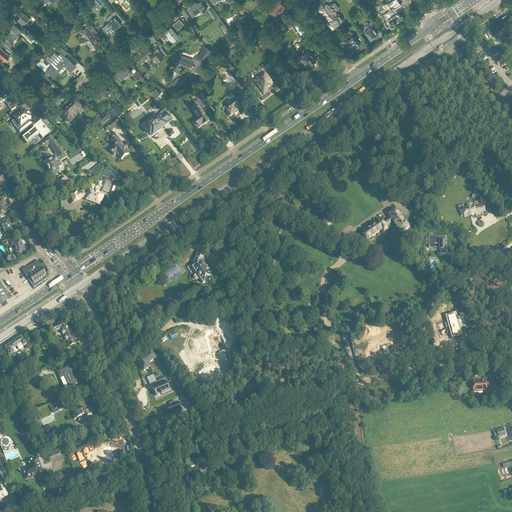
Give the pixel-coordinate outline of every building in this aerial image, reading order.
[(37,0),(38,0),(41,2),(37,6),(40,9),(47,0),(49,0),(57,7),(61,2),(62,3),(65,0),(37,0)] [(282,14),(285,10),(287,8),(278,0),(277,1),(275,0),(271,0),(268,4),(271,7),(269,9),(279,18),(282,14)] [(381,9),(376,12),(382,20),(387,17),(389,21),(388,22),(391,25),(395,23),(395,22),(401,18),(401,17),(398,13),(397,13),(395,9),(396,8),(401,5),(397,0),(393,0),(391,2),(388,4),(387,3),(385,4),(389,10),(387,12),(384,13),(381,9)] [(195,15),(196,16),(201,13),(206,10),(205,9),(206,9),(204,7),(201,2),(197,4),(196,2),(189,6),(191,10),(189,11),(192,17),(195,15)] [(34,10),(35,9),(28,4),(25,8),(25,9),(23,11),(22,10),(18,14),(26,22),(30,18),(29,17),(32,15),(36,19),(39,15),(34,10)] [(343,20),(336,11),(331,5),(329,6),(327,4),(320,10),(324,16),(325,15),(330,21),(328,23),(332,29),(343,20)] [(108,22),(102,27),(108,34),(112,31),(113,32),(116,30),(115,29),(121,24),(120,22),(123,20),(115,10),(112,14),(113,16),(107,21),(108,22)] [(369,23),(367,21),(365,23),(366,25),(368,29),(365,31),(370,39),(376,35),(375,33),(375,32),(373,29),(373,30),(371,27),(369,23)] [(167,29),(160,35),(164,40),(169,36),(173,41),(179,36),(175,32),(175,31),(179,27),(175,23),(167,29)] [(6,29),(0,35),(0,38),(10,48),(13,45),(10,40),(13,36),(17,38),(22,32),(16,26),(17,25),(15,24),(14,24),(13,24),(10,27),(9,26),(7,28),(8,29),(7,30),(6,29)] [(92,24),(83,30),(84,36),(79,37),(81,44),(88,42),(93,49),(99,44),(92,34),(97,31),(92,24)] [(224,25),(221,26),(228,36),(231,34),(224,25)] [(258,28),(252,32),(255,36),(258,40),(263,36),(261,33),(261,32),(258,28)] [(359,46),(351,37),(353,35),(349,29),(343,34),(348,39),(346,40),(353,50),(359,46)] [(0,42),(0,54),(5,59),(8,56),(10,58),(15,52),(3,41),(1,43),(0,42)] [(260,44),(263,50),(263,51),(268,52),(269,49),(263,41),(260,44)] [(47,50),(43,46),(38,52),(42,56),(47,50)] [(158,63),(163,58),(156,49),(152,52),(147,46),(143,50),(142,49),(138,52),(139,53),(135,56),(140,63),(147,57),(149,59),(152,56),(158,63)] [(179,54),(171,60),(175,66),(177,69),(179,63),(183,64),(192,67),(191,69),(198,71),(201,72),(204,66),(213,52),(208,49),(204,46),(198,55),(197,54),(194,58),(193,57),(192,59),(179,54)] [(50,66),(46,71),(52,77),(57,72),(55,70),(56,69),(61,64),(63,65),(70,71),(71,71),(70,70),(74,65),(75,66),(72,63),(64,56),(68,52),(61,47),(58,50),(61,53),(58,56),(55,53),(53,55),(48,59),(51,62),(50,64),(53,66),(52,67),(50,66)] [(314,56),(313,55),(314,55),(311,50),(310,51),(310,50),(309,51),(308,49),(305,51),(302,47),(297,50),(300,53),(302,55),(299,56),(302,60),(303,59),(305,63),(309,60),(311,63),(315,61),(315,60),(318,59),(315,56),(314,56)] [(225,62),(237,55),(233,48),(220,56),(225,62)] [(131,72),(127,68),(124,64),(120,68),(120,69),(113,75),(118,81),(127,74),(128,75),(131,72)] [(225,65),(218,71),(221,74),(228,69),(225,65)] [(42,96),(46,91),(50,86),(46,83),(43,80),(42,81),(41,79),(44,76),(37,70),(33,74),(34,75),(31,78),(37,84),(35,86),(38,88),(36,90),(42,96)] [(137,71),(133,75),(137,80),(142,77),(137,71)] [(273,83),(270,79),(265,72),(253,80),(263,94),(266,92),(265,90),(273,83)] [(179,76),(165,86),(169,93),(184,83),(179,76)] [(240,96),(245,92),(239,83),(233,87),(240,96)] [(97,99),(100,96),(108,90),(102,84),(96,89),(95,89),(91,92),(97,99)] [(156,88),(150,93),(154,99),(159,96),(158,95),(160,94),(156,88)] [(113,89),(109,93),(113,98),(118,94),(113,89)] [(0,104),(5,101),(8,105),(12,111),(16,108),(12,102),(6,94),(5,95),(3,94),(0,95),(0,104)] [(221,109),(223,112),(226,110),(227,112),(227,113),(229,116),(230,116),(234,113),(235,115),(239,112),(238,110),(242,108),(237,102),(239,100),(237,97),(232,101),(233,101),(227,106),(226,105),(221,109)] [(208,125),(210,120),(205,114),(206,113),(204,111),(206,109),(200,100),(192,105),(194,108),(193,110),(198,118),(192,122),(197,129),(204,124),(208,125)] [(75,103),(68,108),(75,116),(78,113),(79,114),(83,111),(81,108),(80,109),(75,103)] [(116,107),(111,111),(117,118),(122,114),(116,107)] [(73,118),(75,116),(68,108),(62,113),(65,116),(63,118),(66,121),(68,120),(70,122),(74,119),(73,118)] [(12,122),(18,130),(17,130),(20,133),(32,123),(30,120),(32,118),(30,116),(30,115),(27,112),(25,109),(14,118),(15,120),(12,122)] [(151,123),(147,126),(149,129),(148,130),(151,134),(151,133),(153,135),(157,131),(156,130),(160,127),(161,128),(168,123),(165,119),(169,115),(165,110),(158,115),(159,116),(156,118),(156,117),(149,121),(151,123)] [(112,118),(107,113),(102,117),(107,122),(112,118)] [(120,124),(115,119),(107,126),(110,130),(111,131),(120,124)] [(33,130),(23,138),(26,142),(27,143),(39,134),(43,138),(42,139),(50,133),(41,121),(40,120),(41,121),(31,128),(33,130)] [(223,128),(218,132),(225,141),(230,136),(223,128)] [(115,146),(110,150),(114,155),(117,154),(122,160),(128,154),(122,147),(124,146),(121,142),(121,141),(117,136),(116,136),(115,135),(111,138),(112,139),(110,140),(115,146)] [(51,136),(38,146),(40,149),(51,141),(53,144),(51,146),(57,156),(47,162),(43,164),(48,172),(47,173),(49,175),(50,176),(59,170),(58,169),(61,166),(57,160),(61,159),(61,160),(66,157),(60,147),(51,136)] [(93,175),(104,168),(101,164),(91,171),(93,175)] [(88,192),(83,190),(78,192),(77,191),(70,194),(74,202),(80,199),(83,197),(86,199),(85,200),(100,205),(103,196),(98,194),(99,193),(94,191),(94,192),(89,190),(88,192)] [(382,203),(391,197),(388,193),(380,198),(382,203)] [(475,206),(465,208),(464,204),(458,206),(458,210),(462,209),(465,217),(476,214),(476,215),(480,214),(480,213),(485,212),(483,204),(478,205),(477,202),(474,203),(475,206)] [(278,204),(277,207),(286,212),(287,209),(278,204)] [(410,226),(408,223),(405,220),(405,221),(396,209),(395,210),(395,209),(387,215),(388,216),(389,215),(393,213),(398,219),(393,223),(399,232),(400,231),(402,233),(402,232),(403,233),(408,229),(408,228),(409,228),(408,227),(410,226)] [(365,239),(356,245),(358,248),(362,245),(362,244),(364,243),(363,242),(367,240),(371,237),(381,230),(383,233),(388,229),(386,226),(393,221),(394,222),(398,219),(393,213),(389,215),(390,217),(383,222),(381,220),(362,233),(363,235),(363,236),(365,239)] [(328,229),(331,224),(321,217),(317,223),(328,229)] [(4,220),(0,221),(0,232),(10,227),(9,225),(10,224),(9,222),(8,222),(8,221),(5,223),(4,220)] [(0,234),(4,233),(5,237),(6,237),(7,240),(8,240),(13,237),(11,234),(13,233),(13,232),(13,231),(12,230),(11,229),(10,227),(0,232),(0,234)] [(445,236),(434,236),(434,248),(439,248),(439,250),(440,250),(443,250),(446,250),(446,244),(447,244),(447,240),(445,240),(445,236)] [(20,240),(11,244),(10,242),(5,244),(7,247),(9,246),(10,248),(11,247),(13,251),(23,246),(20,240)] [(13,251),(15,255),(13,255),(14,257),(12,258),(13,261),(18,259),(17,256),(26,252),(23,246),(13,251)] [(206,267),(202,261),(205,254),(199,252),(194,262),(196,265),(193,267),(197,274),(194,276),(194,277),(194,278),(194,279),(195,279),(195,280),(196,280),(197,280),(200,278),(204,283),(205,283),(206,283),(207,283),(208,283),(208,282),(209,282),(209,281),(208,280),(211,279),(212,278),(213,277),(209,272),(210,271),(210,270),(210,269),(210,268),(209,268),(209,267),(208,267),(207,266),(206,267)] [(34,288),(47,279),(46,276),(38,261),(34,263),(27,268),(27,267),(22,270),(31,284),(34,288)] [(0,297),(3,302),(11,297),(0,281),(0,297)] [(452,301),(436,305),(437,309),(444,307),(445,309),(454,306),(452,301)] [(447,320),(437,323),(441,338),(451,335),(452,337),(463,334),(460,323),(465,322),(463,316),(459,317),(457,312),(446,315),(447,320)] [(69,346),(70,346),(75,344),(65,323),(64,320),(58,323),(59,324),(52,327),(54,333),(61,330),(63,335),(64,335),(65,338),(66,341),(67,341),(69,346)] [(189,335),(188,343),(195,344),(198,354),(207,351),(206,349),(212,347),(215,357),(222,355),(217,338),(223,333),(216,324),(206,333),(207,336),(202,337),(201,334),(189,335)] [(382,340),(378,342),(380,348),(384,347),(385,348),(386,348),(386,349),(389,347),(391,350),(397,348),(396,345),(399,344),(400,348),(405,346),(400,332),(401,332),(399,328),(398,327),(394,329),(396,335),(392,336),(390,333),(385,334),(386,338),(382,339),(382,340)] [(27,344),(25,341),(22,337),(14,342),(19,350),(27,344)] [(6,348),(9,352),(11,355),(13,357),(16,355),(14,353),(19,350),(14,342),(6,348)] [(151,351),(137,361),(144,371),(150,367),(148,363),(156,358),(151,351)] [(239,392),(256,393),(274,387),(269,371),(258,374),(250,374),(251,364),(240,363),(239,392)] [(228,364),(216,368),(217,372),(230,368),(228,364)] [(72,366),(58,372),(65,390),(80,384),(72,366)] [(157,386),(153,388),(155,393),(157,396),(159,395),(161,395),(162,395),(161,394),(168,392),(170,391),(165,378),(157,382),(159,386),(157,386)] [(493,388),(496,387),(496,385),(499,384),(497,378),(490,380),(490,381),(486,382),(486,381),(473,382),(473,391),(487,390),(486,385),(491,383),(493,388)] [(54,396),(42,401),(44,406),(56,401),(54,396)] [(83,420),(84,424),(89,422),(88,420),(92,418),(90,415),(92,414),(90,409),(86,411),(85,408),(87,407),(84,400),(76,404),(77,407),(75,408),(76,412),(75,412),(76,413),(72,415),(74,420),(78,418),(79,421),(83,420)] [(53,414),(65,409),(61,401),(50,406),(53,414)] [(170,406),(166,407),(169,416),(177,412),(178,415),(182,413),(181,410),(178,402),(176,403),(174,401),(169,403),(170,406)] [(499,437),(505,435),(503,428),(497,430),(499,437)] [(4,437),(3,438),(2,435),(0,436),(0,444),(4,454),(5,453),(9,451),(11,445),(12,444),(12,442),(11,441),(11,440),(11,439),(10,439),(9,438),(8,437),(7,437),(6,437),(5,437),(4,437)] [(58,446),(48,451),(51,458),(61,454),(58,446)] [(99,458),(101,463),(103,463),(104,465),(109,463),(110,465),(113,464),(113,462),(125,457),(122,450),(107,457),(106,455),(99,458)] [(203,463),(205,469),(206,468),(206,469),(210,468),(209,464),(207,465),(206,462),(207,462),(205,457),(195,460),(197,465),(203,463)] [(24,474),(24,475),(26,479),(32,477),(32,475),(36,473),(39,480),(41,478),(41,479),(45,478),(39,463),(37,463),(35,458),(27,462),(29,467),(25,469),(26,473),(24,474)] [(195,466),(194,464),(195,464),(194,462),(193,462),(192,459),(185,462),(188,469),(195,466)] [(511,488),(503,492),(505,497),(508,496),(508,497),(511,496),(511,488)]
